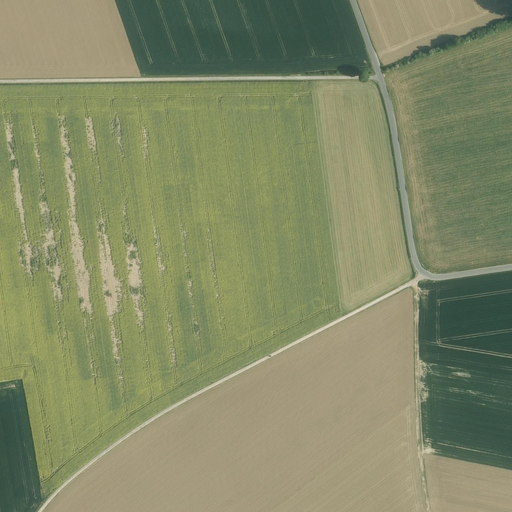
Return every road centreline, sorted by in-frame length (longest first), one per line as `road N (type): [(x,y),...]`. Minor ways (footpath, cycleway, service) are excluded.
road 1 (unclassified): [(39,511),(72,477),(157,417),(423,274)]
road 2 (track): [(0,81),(380,77)]
road 3 (tertiary): [(353,0),(380,77),(423,274)]
